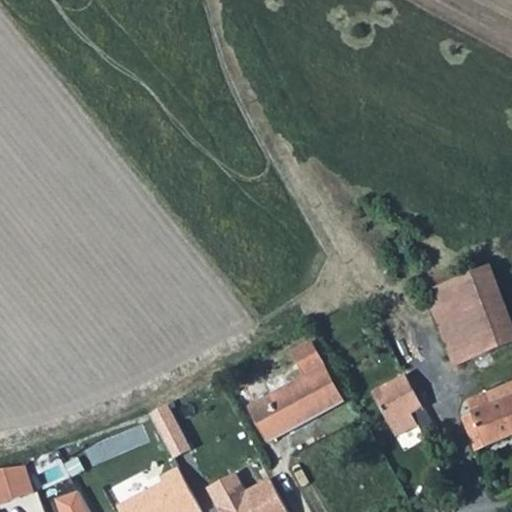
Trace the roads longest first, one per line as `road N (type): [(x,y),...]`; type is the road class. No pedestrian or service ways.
road 1 (track): [(393,310),(327,220),(222,42),(219,0)]
road 2 (unclassified): [(474,511),(393,310)]
